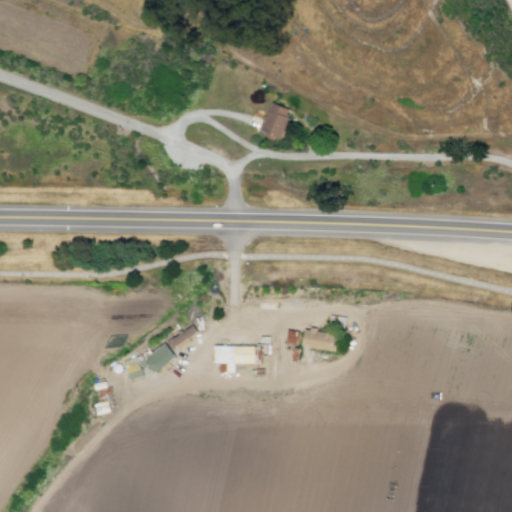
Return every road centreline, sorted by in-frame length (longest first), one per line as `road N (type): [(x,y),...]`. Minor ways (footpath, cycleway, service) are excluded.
road 1 (trunk): [(511,234),(0,219)]
road 2 (track): [(367,310),(308,309),(251,320),(233,307),(186,369),(136,395),(33,511)]
road 3 (residential): [(0,75),(175,140),(232,171),(233,307)]
road 4 (track): [(0,510),(87,367),(105,311),(101,299),(78,292),(0,290)]
road 5 (track): [(511,313),(417,300),(367,310)]
